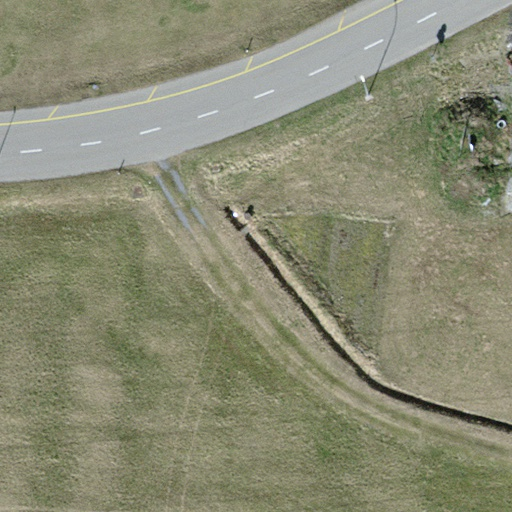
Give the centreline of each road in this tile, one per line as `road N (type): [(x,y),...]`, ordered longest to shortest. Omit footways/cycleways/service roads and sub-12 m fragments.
road 1 (track): [(511,450),(336,386),(271,331),(123,141)]
road 2 (unclassified): [(472,0),(195,126),(0,159)]
